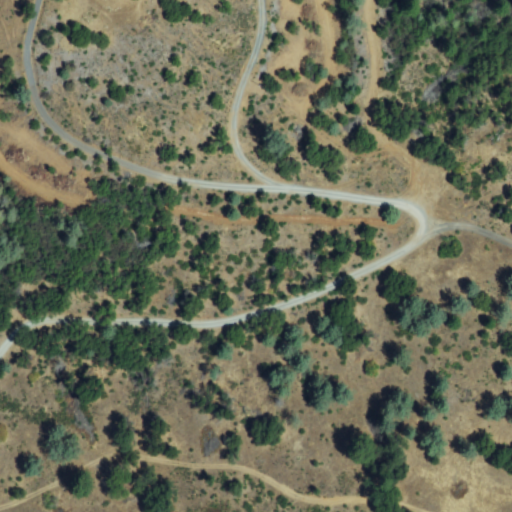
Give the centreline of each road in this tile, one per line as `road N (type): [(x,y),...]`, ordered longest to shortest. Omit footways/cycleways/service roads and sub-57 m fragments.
road 1 (residential): [(0,359),(21,331),(53,319),(195,321),(276,306),(424,237),(424,186),(378,117),(378,0)]
road 2 (residential): [(424,511),(385,499),(314,499),(237,461),(167,460),(140,447),(89,462),(0,507)]
road 3 (residential): [(511,239),(357,189),(282,183),(247,159),(238,131),(272,0)]
road 4 (residential): [(282,183),(187,175),(70,131),(42,92),(35,59),(47,0)]
